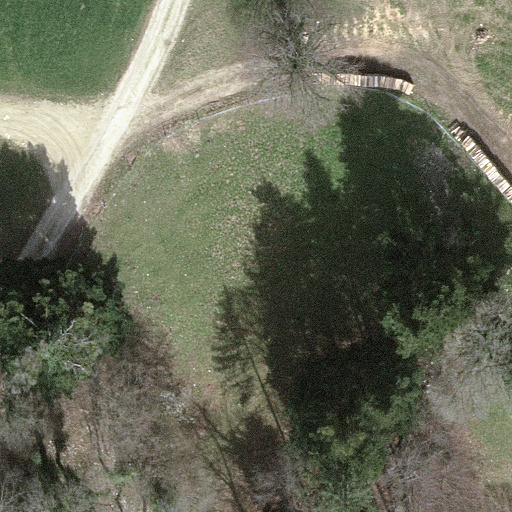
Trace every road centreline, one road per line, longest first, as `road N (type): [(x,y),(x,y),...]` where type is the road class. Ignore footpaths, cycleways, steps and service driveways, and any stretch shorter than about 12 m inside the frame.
road 1 (track): [(511,149),(424,70),(382,55),(334,55),(246,74),(114,116)]
road 2 (track): [(167,0),(97,154),(0,305)]
